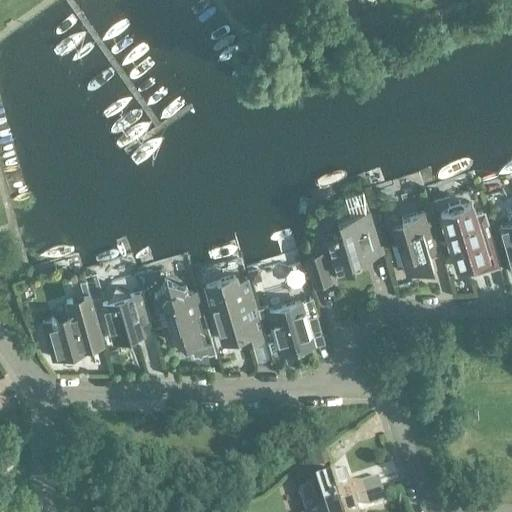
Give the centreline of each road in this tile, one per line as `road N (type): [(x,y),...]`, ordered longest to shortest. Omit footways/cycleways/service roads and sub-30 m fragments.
road 1 (residential): [(335,389),(40,395)]
road 2 (residential): [(335,389),(337,369),(388,315),(511,308)]
road 3 (residential): [(429,511),(384,397),(335,389)]
